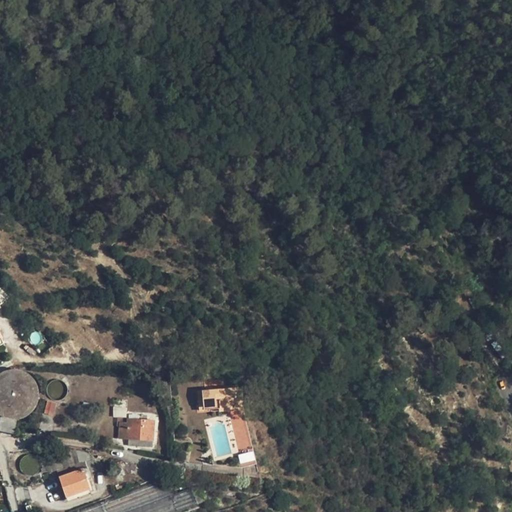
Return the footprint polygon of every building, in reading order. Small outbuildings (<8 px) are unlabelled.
[(0,415),(2,417),(0,427),(0,429),(13,433),(16,420),(20,419),(25,417),(30,414),(34,410),(36,406),(38,401),(39,396),(39,391),(38,385),(35,381),(32,376),(28,373),(23,371),(18,369),(13,369),(8,370),(3,372),(0,373),(0,415)] [(69,374),(65,376),(73,383),(75,380),(69,374)] [(65,376),(60,380),(62,381),(65,383),(67,385),(67,387),(73,383),(65,376)] [(146,381),(140,376),(137,380),(143,385),(146,381)] [(242,388),(197,392),(199,410),(220,409),(220,411),(228,411),(235,436),(246,434),(240,410),(244,409),(242,388)] [(57,403),(47,401),(44,413),(53,416),(57,403)] [(114,407),(113,417),(126,418),(126,419),(127,419),(127,407),(114,407)] [(246,434),(249,433),(245,417),(244,409),(240,410),(246,434)] [(147,416),(140,415),(139,419),(129,419),(128,419),(128,420),(126,420),(126,419),(126,418),(113,417),(113,422),(117,422),(117,426),(120,426),(119,439),(129,439),(153,440),(154,440),(155,420),(147,420),(147,416)] [(253,448),(249,433),(246,434),(235,436),(238,452),(253,448)] [(153,447),(153,440),(129,439),(128,446),(153,447)] [(253,448),(238,452),(241,468),(257,464),(253,448)] [(83,461),(92,458),(90,453),(76,450),(80,462),(83,461)] [(88,474),(96,470),(92,458),(83,461),(88,474)] [(60,477),(82,469),(80,463),(58,470),(60,477)] [(67,497),(89,489),(82,469),(60,477),(67,497)] [(126,511),(173,495),(167,477),(74,511),(126,511)] [(199,485),(193,488),(199,504),(205,501),(199,485)] [(191,488),(173,495),(126,511),(177,511),(197,504),(191,488)] [(89,489),(67,497),(69,500),(91,493),(89,489)] [(213,511),(274,511),(270,498),(264,493),(213,511)]
